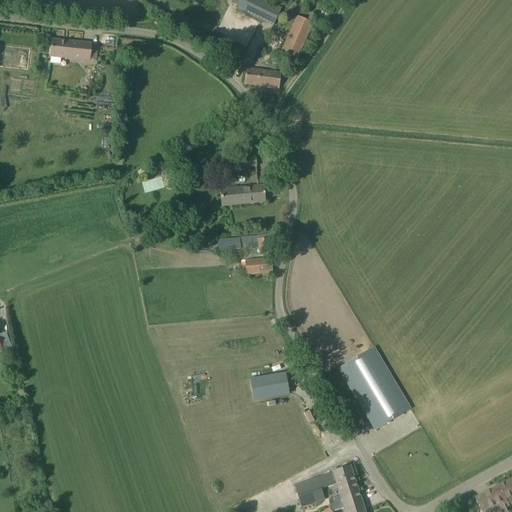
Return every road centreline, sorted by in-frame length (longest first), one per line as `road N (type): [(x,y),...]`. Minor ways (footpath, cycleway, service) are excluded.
road 1 (unclassified): [(400,511),(281,317),(293,199),(262,114),(206,58),(160,38),(0,16)]
road 2 (track): [(271,131),(274,113),(350,0)]
